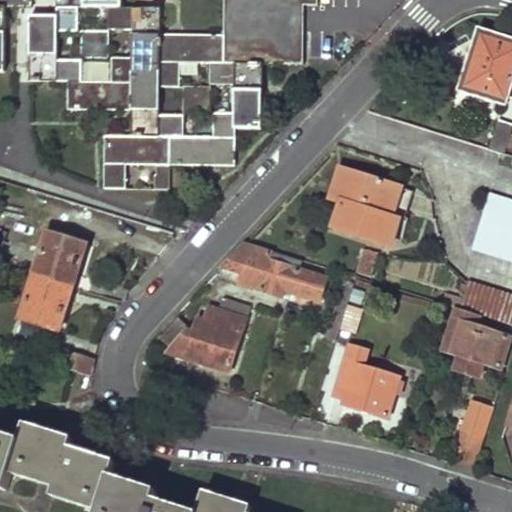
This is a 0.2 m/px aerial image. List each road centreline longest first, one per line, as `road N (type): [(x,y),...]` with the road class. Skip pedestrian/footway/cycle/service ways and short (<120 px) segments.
road 1 (residential): [(511,507),(356,457),(157,429),(128,408),(115,384),(118,351),(135,322),(441,0)]
road 2 (unknown): [(326,119),(511,184)]
road 3 (unknown): [(511,283),(469,264),(459,242),(454,166)]
